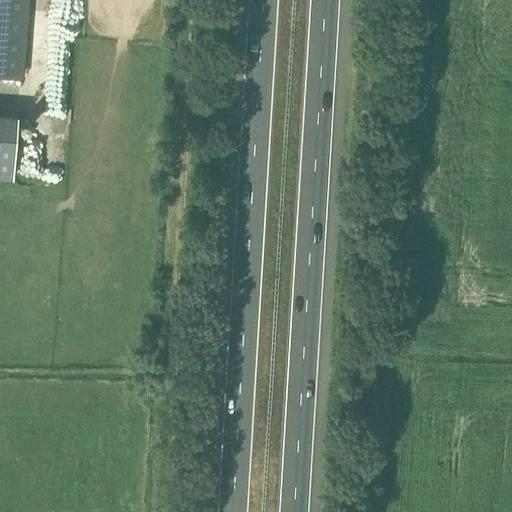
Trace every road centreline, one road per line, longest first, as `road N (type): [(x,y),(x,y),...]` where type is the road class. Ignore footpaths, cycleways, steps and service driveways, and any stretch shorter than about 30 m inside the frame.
road 1 (motorway): [(294,511),(325,0)]
road 2 (motorway): [(263,0),(233,511)]
